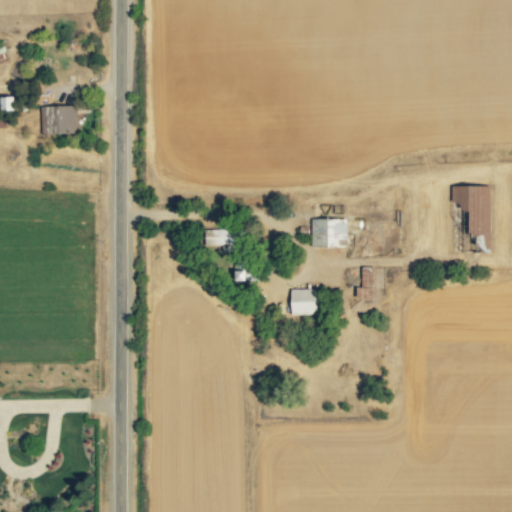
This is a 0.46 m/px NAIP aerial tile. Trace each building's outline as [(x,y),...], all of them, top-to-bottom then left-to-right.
[(40,107),(41,135),(77,134),(76,106),(40,107)] [(489,186),(451,187),(451,203),(461,203),(462,212),(472,212),(473,239),(490,239),(489,186)] [(346,247),(347,220),(311,219),(311,247),(346,247)] [(205,230),(205,248),(236,247),(236,230),(205,230)] [(237,282),(253,282),(252,265),(243,265),(243,270),(237,270),(237,282)] [(361,289),(357,288),(357,298),(372,299),(373,267),(362,267),(361,289)] [(291,315),(317,315),(317,289),(291,290),(291,315)]
